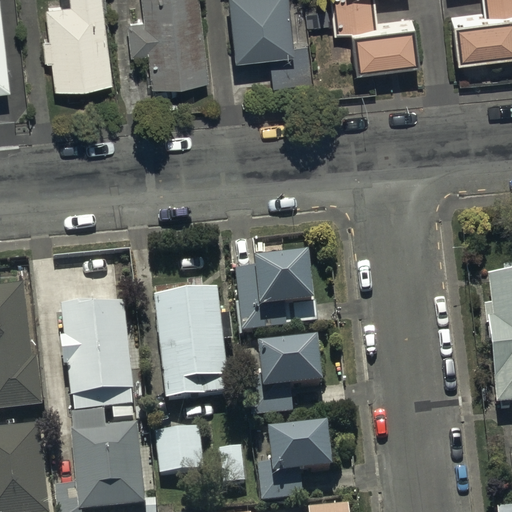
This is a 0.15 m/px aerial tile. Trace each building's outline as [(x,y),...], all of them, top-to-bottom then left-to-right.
[(102,0),(52,0),(45,1),(49,31),(40,33),(43,56),(51,55),(55,83),(112,75),(102,0)] [(201,0),(142,0),(144,14),(127,16),(130,50),(148,48),(151,80),(210,73),(201,0)] [(287,0),(230,0),(235,45),(292,39),(287,0)] [(351,28),(376,26),(373,0),(330,0),(334,30),(351,28)] [(511,0),(481,0),(483,18),(511,14),(511,0)] [(0,6),(0,95),(10,94),(0,6)] [(454,20),(457,53),(511,47),(511,14),(483,18),(454,20)] [(351,28),(355,69),(418,63),(414,23),(376,26),(351,28)] [(286,331),(285,316),(314,312),(309,263),(254,269),(255,273),(235,275),(242,336),(286,331)] [(511,278),(488,281),(493,324),(488,325),(497,412),(511,410),(511,278)] [(26,287),(0,290),(0,414),(45,409),(40,360),(34,360),(26,287)] [(217,295),(154,303),(167,407),(230,399),(217,295)] [(73,416),(135,411),(125,309),(63,315),(73,416)] [(293,417),(291,397),(323,393),(318,348),(258,356),(262,389),(250,390),(254,422),(293,417)] [(0,511),(51,511),(42,427),(0,431),(0,511)] [(122,511),(146,510),(138,428),(72,434),(77,488),(55,490),(57,511),(122,511)] [(205,474),(199,432),(155,438),(160,480),(205,474)] [(258,469),(263,507),(303,503),(301,482),(333,479),(328,434),(269,440),(272,468),(258,469)]
